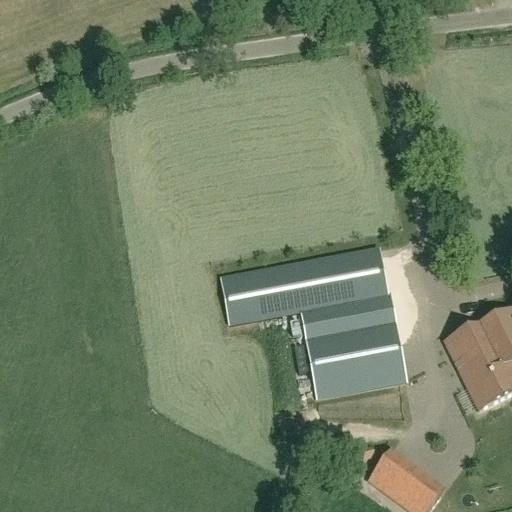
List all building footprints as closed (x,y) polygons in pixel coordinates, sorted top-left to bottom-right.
[(492,171),(503,169),(511,207),(511,149),(489,155),(492,171)] [(223,281),(232,328),(389,300),(381,253),(223,281)] [(511,365),(511,364),(511,363),(511,313),(445,346),(479,413),(511,396),(511,365)] [(395,325),(305,342),(316,403),(406,387),(395,325)] [(293,339),(278,343),(282,356),(297,352),(293,339)] [(437,408),(405,415),(422,488),(454,480),(437,408)] [(366,430),(383,482),(414,472),(396,420),(366,430)] [(410,511),(432,511),(442,500),(427,489),(410,511)]
